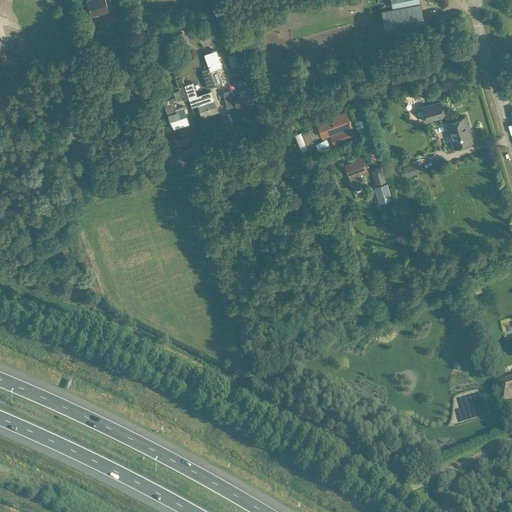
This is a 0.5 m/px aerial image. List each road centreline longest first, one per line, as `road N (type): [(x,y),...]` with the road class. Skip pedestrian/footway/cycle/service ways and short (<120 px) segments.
road 1 (unknown): [(173,161),(479,45)]
road 2 (motorway): [(263,511),(116,430),(0,380)]
road 3 (motorway): [(0,417),(192,511)]
